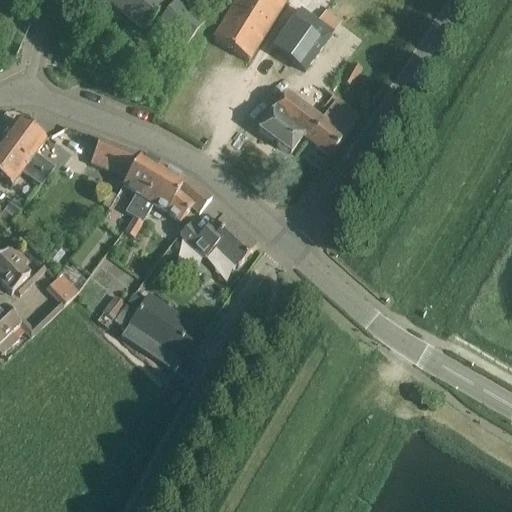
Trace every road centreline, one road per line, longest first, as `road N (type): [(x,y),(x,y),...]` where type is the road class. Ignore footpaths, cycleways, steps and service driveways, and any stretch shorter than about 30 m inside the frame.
road 1 (tertiary): [(291,249),(199,167),(27,95)]
road 2 (unclassified): [(291,249),(457,0)]
road 3 (tertiary): [(511,406),(400,341),(291,249)]
